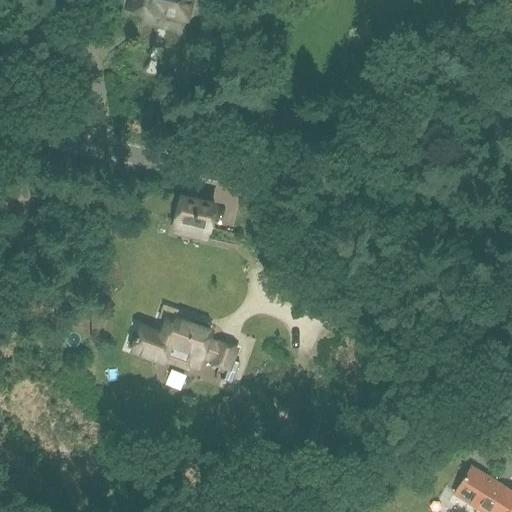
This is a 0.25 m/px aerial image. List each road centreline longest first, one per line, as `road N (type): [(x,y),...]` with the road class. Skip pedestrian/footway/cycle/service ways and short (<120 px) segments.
road 1 (tertiary): [(511,237),(0,127)]
road 2 (track): [(194,511),(392,428),(511,392)]
